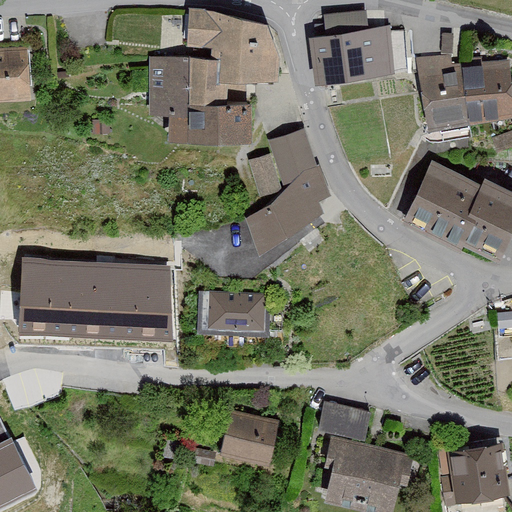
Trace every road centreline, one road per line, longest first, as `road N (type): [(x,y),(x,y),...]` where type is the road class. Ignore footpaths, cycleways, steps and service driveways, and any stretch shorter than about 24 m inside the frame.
road 1 (unclassified): [(383,373),(181,373),(23,357),(0,366)]
road 2 (residential): [(289,0),(307,103),(360,209),(422,251),(482,275)]
road 3 (residential): [(482,275),(449,310),(386,353),(383,373)]
road 4 (residential): [(383,373),(404,395),(511,422)]
road 5 (residential): [(380,0),(511,28)]
